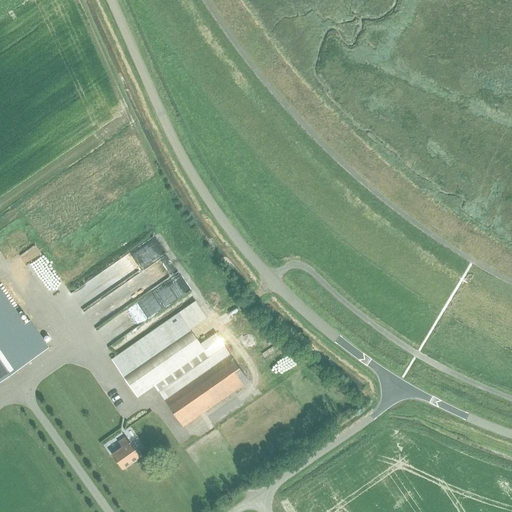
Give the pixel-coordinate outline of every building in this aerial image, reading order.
[(56,279),(63,275),(40,239),(22,251),(40,277),(51,270),(56,279)] [(175,256),(168,256),(169,272),(177,271),(175,256)] [(93,279),(75,288),(81,301),(93,299),(77,306),(88,305),(93,299),(94,298),(97,304),(98,312),(99,315),(116,307),(122,312),(119,314),(111,323),(123,321),(125,325),(131,323),(126,312),(140,294),(132,276),(122,281),(120,274),(117,276),(116,274),(111,269),(106,271),(107,277),(111,284),(105,292),(103,281),(97,282),(93,279)] [(0,291),(0,380),(48,347),(30,321),(24,325),(0,291)] [(112,359),(130,385),(125,388),(133,400),(154,385),(183,427),(250,381),(217,333),(201,343),(191,329),(208,317),(197,301),(112,359)] [(112,454),(122,469),(141,456),(127,436),(118,442),(122,447),(112,454)]
